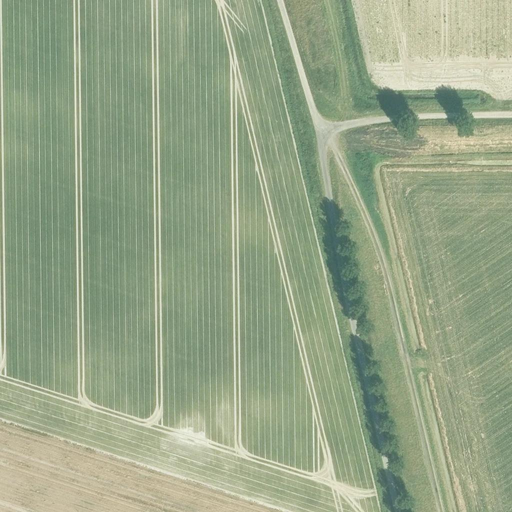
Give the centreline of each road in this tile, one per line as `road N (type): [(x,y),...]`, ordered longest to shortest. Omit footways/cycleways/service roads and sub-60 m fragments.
road 1 (track): [(325,134),(377,241),(442,511)]
road 2 (unclassified): [(397,511),(341,270),(325,134)]
road 3 (unclassified): [(325,134),(401,117),(511,115)]
road 4 (unclassified): [(325,134),(279,0)]
road 5 (track): [(341,125),(344,99),(324,0)]
